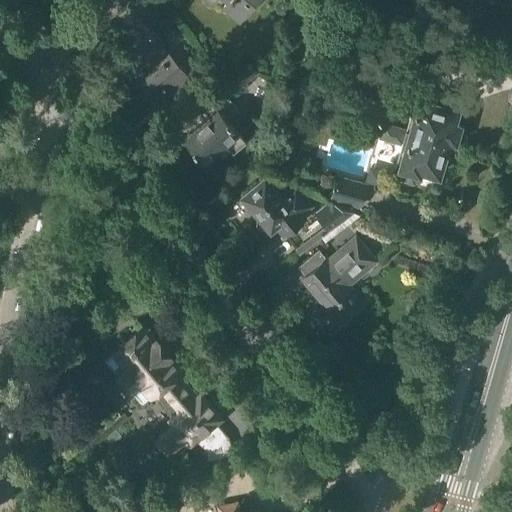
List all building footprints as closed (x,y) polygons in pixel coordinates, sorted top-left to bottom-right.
[(225,0),(228,3),(224,8),(239,21),(258,0),(225,0)] [(342,23),(359,30),(365,14),(348,8),(342,23)] [(162,60),(140,33),(127,44),(149,71),(137,82),(156,105),(176,88),(178,90),(190,80),(168,55),(162,60)] [(292,60),(301,63),(306,47),(296,44),(292,60)] [(232,95),(250,79),(241,68),(223,84),(232,95)] [(194,82),(203,92),(218,80),(209,69),(194,82)] [(425,75),(402,69),(397,90),(420,96),(425,75)] [(407,131),(447,143),(448,140),(455,142),(460,125),(453,123),(457,110),(417,99),(407,131)] [(203,161),(225,143),(232,152),(245,141),(228,120),(239,111),(230,100),(184,138),(203,161)] [(447,143),(407,131),(383,123),(379,138),(406,146),(400,168),(402,168),(399,179),(414,183),(417,173),(437,178),(447,143)] [(368,183),(336,174),(329,199),(361,208),(368,183)] [(274,188),(264,177),(242,196),(260,217),(257,219),(256,225),(260,230),(266,230),(269,228),(270,229),(276,224),(284,233),(303,216),(301,213),(311,204),(299,190),(294,186),(289,191),(281,182),(274,188)] [(311,237),(315,242),(354,213),(328,201),(314,212),(324,226),(311,237)] [(347,285),(374,261),(354,238),(327,262),(317,251),(298,267),(305,276),(302,279),(338,321),(344,316),(346,318),(357,309),(355,307),(361,301),(347,285)] [(299,254),(307,248),(303,242),(295,249),(299,254)] [(118,344),(118,347),(112,351),(125,366),(115,374),(141,404),(151,397),(153,395),(172,418),(170,420),(174,425),(156,440),(167,453),(182,440),(186,445),(189,442),(190,443),(220,418),(200,394),(199,395),(180,372),(181,372),(178,368),(178,365),(174,361),(171,360),(168,357),(171,355),(157,339),(154,341),(152,338),(152,334),(148,330),(145,329),(142,326),(125,340),(122,340),(118,344)] [(318,355),(331,367),(344,354),(331,342),(318,355)] [(145,511),(169,511),(166,498),(143,503),(145,511)] [(258,511),(261,509),(252,503),(250,507),(243,509),(241,500),(220,505),(221,511),(258,511)]
